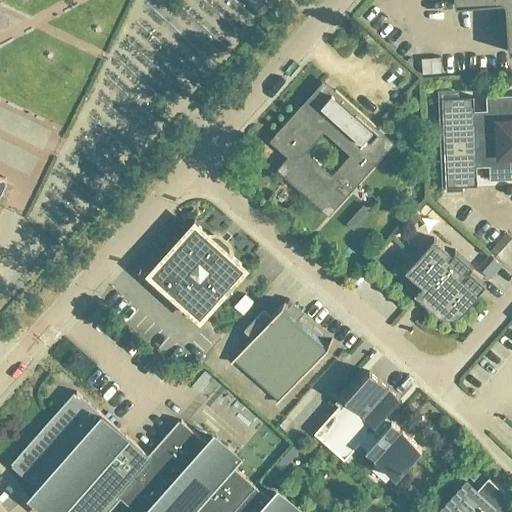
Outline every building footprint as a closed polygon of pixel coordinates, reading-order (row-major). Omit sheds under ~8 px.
[(511,0),(454,0),(455,6),(502,3),(505,5),(508,52),(511,52),(511,0)] [(422,74),(442,73),(441,58),(421,59),(422,74)] [(336,90),(314,114),(303,104),(275,135),(293,152),(277,170),(329,216),(346,198),(335,188),(340,183),(351,193),(391,147),(378,135),(367,147),(362,143),(377,127),(336,90)] [(511,95),(486,97),(487,111),(474,111),(473,97),(458,98),(458,94),(442,95),(446,191),(462,191),(462,187),(477,186),(476,167),(489,167),(490,181),(511,179),(511,95)] [(363,205),(347,223),(354,229),(370,211),(363,205)] [(194,220),(195,224),(150,273),(147,274),(147,275),(151,275),(200,319),(200,323),(201,323),(201,319),(245,269),(249,269),(249,268),(245,268),(230,255),(231,250),(229,246),(220,238),(215,236),(211,237),(196,224),(196,220),(194,220)] [(434,239),(405,271),(421,286),(412,296),(434,315),(435,316),(438,317),(442,318),(444,319),(447,319),(452,318),(456,317),(458,315),(460,314),(463,312),(487,285),(469,269),(472,266),(455,250),(451,254),(434,239)] [(248,295),(240,307),(249,313),(257,301),(248,295)] [(289,300),(288,299),(233,361),(279,402),(334,340),(333,340),(327,347),(298,321),(305,313),(290,300),(289,300)] [(193,385),(205,393),(215,380),(202,372),(193,385)] [(400,399),(370,372),(314,433),(344,460),(362,441),(369,447),(366,450),(396,477),(422,448),(392,421),(389,424),(382,419),(400,399)] [(152,459),(152,458),(151,458),(78,393),(12,466),(38,489),(32,495),(51,511),(62,511),(63,511),(64,511),(105,511),(119,497),(152,459)] [(243,402),(231,410),(249,436),(261,427),(243,402)] [(183,422),(152,458),(152,459),(119,497),(136,511),(233,511),(256,487),(232,466),(238,460),(213,438),(207,444),(183,422)] [(511,511),(511,503),(504,496),(506,494),(489,478),(477,491),(467,483),(440,511),(511,511)] [(233,511),(296,511),(276,494),(271,500),(256,487),(233,511)]
